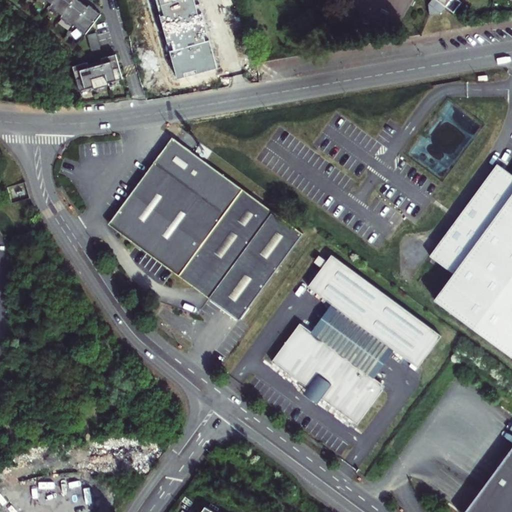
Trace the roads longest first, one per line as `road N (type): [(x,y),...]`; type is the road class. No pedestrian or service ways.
road 1 (residential): [(511,52),(122,120),(43,125)]
road 2 (unclassified): [(22,124),(41,202),(122,326),(218,410)]
road 3 (unclassified): [(228,397),(153,337),(119,297),(50,187),(43,125)]
road 4 (unclassified): [(384,511),(228,397)]
road 5 (unclassified): [(218,410),(356,511)]
road 6 (unclassified): [(146,511),(218,410)]
